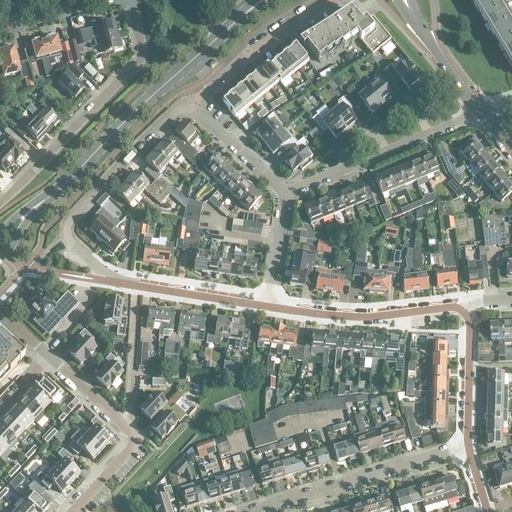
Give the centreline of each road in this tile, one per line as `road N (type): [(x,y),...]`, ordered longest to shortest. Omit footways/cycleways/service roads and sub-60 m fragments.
road 1 (residential): [(270,309),(118,285),(65,239),(65,223),(185,105)]
road 2 (secondary): [(0,248),(254,7)]
road 3 (residential): [(0,203),(136,66),(125,0)]
road 4 (residential): [(279,196),(482,113)]
road 5 (residential): [(262,511),(467,449)]
road 6 (residential): [(469,306),(361,318),(270,309)]
road 7 (residential): [(185,105),(273,36),(336,0)]
road 8 (residential): [(469,306),(467,449)]
road 9 (residential): [(279,196),(185,105)]
